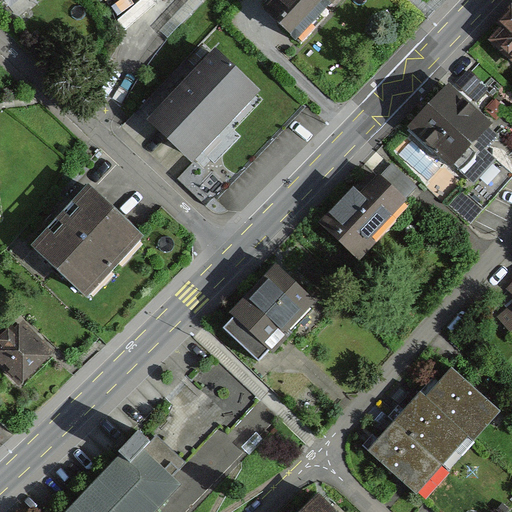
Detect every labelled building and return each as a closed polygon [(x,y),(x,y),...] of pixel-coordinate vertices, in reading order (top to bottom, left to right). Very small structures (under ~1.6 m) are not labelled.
[(0,0),(0,7),(3,12),(18,0),(0,0)] [(259,18),(289,49),(339,0),(338,0),(274,0),(276,1),(259,18)] [(500,32),(488,44),(511,67),(511,12),(496,28),(500,32)] [(193,163),(256,97),(217,59),(154,125),(193,163)] [(474,104),(489,91),(475,74),(460,87),(474,104)] [(485,125),(447,88),(405,132),(442,168),(485,125)] [(288,130),(307,145),(325,122),(305,107),(288,130)] [(318,230),(358,269),(376,250),(372,246),(408,209),(379,181),(360,200),(353,193),(318,230)] [(138,245),(88,194),(25,256),(75,306),(138,245)] [(278,275),(222,336),(253,364),(308,303),(278,275)] [(511,335),(511,304),(497,318),(511,335)] [(0,365),(21,387),(47,362),(18,332),(0,349),(0,365)] [(446,375),(421,402),(462,440),(467,445),(493,417),(446,375)] [(436,468),(462,440),(421,402),(414,397),(388,425),(436,468)] [(409,497),(436,468),(388,425),(362,454),(409,497)] [(137,433),(62,511),(152,511),(185,477),(137,433)] [(334,511),(321,498),(305,511),(334,511)]
